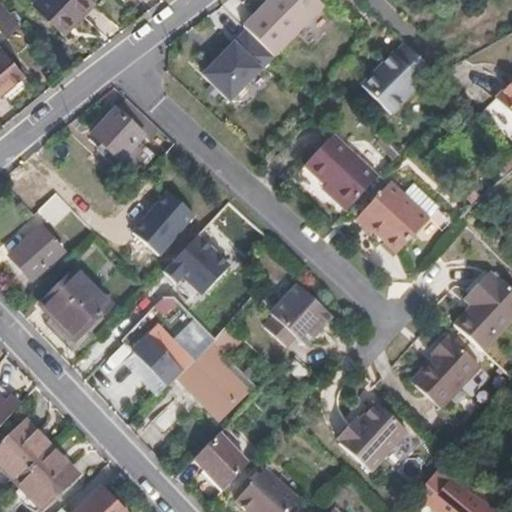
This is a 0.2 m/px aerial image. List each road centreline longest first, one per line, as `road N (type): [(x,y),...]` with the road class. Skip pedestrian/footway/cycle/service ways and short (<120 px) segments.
road 1 (residential): [(0,319),(188,511)]
road 2 (residential): [(201,0),(0,154)]
